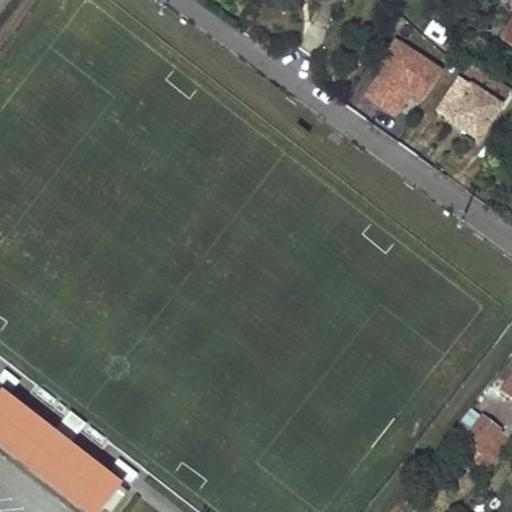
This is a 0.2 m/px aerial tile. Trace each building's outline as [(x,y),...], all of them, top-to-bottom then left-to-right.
[(511,25),(502,41),(511,47),(511,25)] [(403,127),(440,70),(396,42),(359,99),(403,127)] [(478,140),(500,107),(460,80),(437,113),(478,140)] [(0,391),(0,449),(80,511),(100,511),(123,484),(1,390),(0,391)] [(483,455),(500,432),(469,408),(451,430),(483,455)] [(483,455),(475,464),(487,473),(511,443),(511,441),(500,432),(483,455)] [(35,511),(12,496),(1,511),(35,511)]
